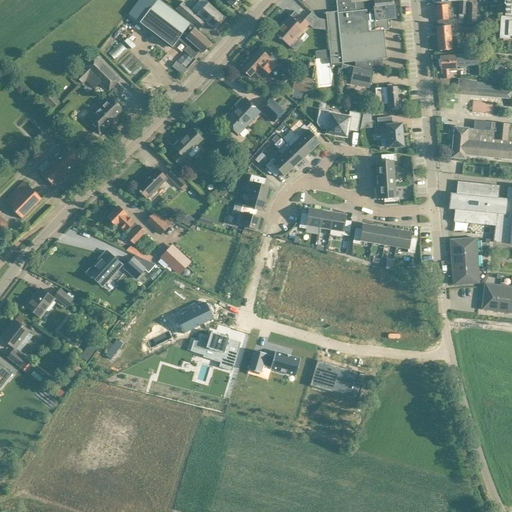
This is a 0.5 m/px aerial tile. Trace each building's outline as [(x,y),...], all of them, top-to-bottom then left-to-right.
[(196,28),(195,27),(191,24),(159,0),(157,0),(140,22),(174,47),(180,40),(188,47),(192,43),(193,44),(186,52),(193,58),(200,50),(203,53),(211,44),(194,30),(196,28),(196,29),(196,28)] [(183,1),(176,9),(199,30),(205,23),(214,31),(225,18),(218,12),(208,3),(204,0),(200,0),(192,10),(183,1)] [(337,14),(326,15),(326,20),(327,33),(329,47),(329,49),(330,55),(331,64),(342,63),(355,62),(355,66),(376,71),(382,68),(382,59),(386,59),(384,31),(388,30),(387,20),(395,19),(394,5),(392,5),(391,0),(336,0),(338,13),(337,13),(337,14)] [(511,17),(501,17),(499,39),(510,39),(510,37),(511,36),(511,0),(501,0),(501,8),(502,1),(504,1),(503,5),(505,5),(504,16),(511,16),(511,17)] [(467,20),(467,24),(476,24),(477,4),(468,3),(467,20)] [(437,21),(448,20),(456,19),(456,15),(451,15),(451,12),(451,9),(447,9),(447,5),(436,6),(437,21)] [(275,33),(289,47),(309,24),(295,11),(290,17),(290,16),(275,33)] [(315,17),(313,29),(327,33),(326,20),(315,17)] [(466,38),(475,39),(477,25),(464,24),(467,24),(467,20),(459,19),(456,19),(448,20),(448,25),(463,24),(462,32),(467,32),(466,38)] [(439,51),(449,51),(458,50),(457,35),(448,36),(447,26),(437,27),(438,36),(438,37),(439,51)] [(151,52),(160,45),(154,39),(146,46),(151,52)] [(120,58),(132,48),(127,42),(115,52),(120,58)] [(269,57),(260,50),(241,70),(245,73),(245,74),(245,75),(246,74),(250,77),(254,73),(262,80),(276,64),(269,57)] [(83,67),(75,75),(83,84),(86,81),(92,75),(100,83),(108,91),(114,86),(112,84),(117,79),(103,66),(93,55),(82,66),(83,67)] [(450,79),(450,71),(456,70),(456,62),(467,61),(466,55),(449,56),(440,57),(440,69),(442,69),(443,79),(450,79)] [(176,62),(172,67),(179,73),(183,67),(176,62)] [(373,72),(354,68),(351,80),(371,84),(373,72)] [(301,92),(309,93),(311,79),(295,76),(292,91),(301,92)] [(459,80),(458,87),(470,88),(477,89),(494,90),(494,86),(494,82),(489,81),(489,83),(478,82),(471,81),(459,80)] [(387,88),(377,89),(375,89),(377,105),(388,104),(388,110),(400,109),(398,87),(393,87),(393,85),(387,85),(387,88)] [(40,99),(52,110),(57,104),(54,102),(56,100),(47,91),(40,99)] [(95,114),(93,112),(84,121),(93,131),(96,128),(101,133),(112,122),(111,120),(122,109),(111,98),(95,114)] [(237,107),(239,110),(226,123),(238,134),(259,113),(245,99),(237,107)] [(274,123),(284,112),(271,99),(261,110),(274,123)] [(319,109),(316,123),(320,129),(327,130),(327,133),(346,137),(347,130),(357,132),(361,113),(350,111),(348,117),(339,116),(340,113),(319,109)] [(388,148),(403,147),(401,124),(392,125),(391,118),(377,119),(378,127),(386,126),(388,148)] [(511,124),(474,121),(473,129),(454,127),(451,158),(466,160),(466,155),(511,159),(511,124)] [(306,128),(303,126),(294,134),(299,139),(311,151),(320,142),(316,139),(321,134),(311,123),(306,128)] [(173,159),(180,166),(181,167),(190,158),(191,159),(200,150),(196,145),(202,140),(192,129),(173,148),(178,153),(173,159)] [(311,151),(299,139),(290,147),(302,159),(311,151)] [(37,140),(30,144),(33,150),(40,147),(37,140)] [(46,149),(44,145),(30,152),(35,163),(39,162),(37,159),(45,155),(42,150),(46,149)] [(46,160),(37,169),(42,174),(47,179),(54,186),(82,158),(70,146),(51,165),(46,160)] [(302,159),(290,147),(281,155),(293,168),(302,159)] [(246,163),(236,154),(227,165),(237,174),(246,163)] [(377,175),(394,174),(393,161),(396,161),(396,154),(381,155),(381,162),(376,162),(377,175)] [(293,168),(281,155),(272,164),(270,161),(265,166),(275,177),(280,173),(284,176),(293,168)] [(135,186),(142,193),(147,199),(167,179),(156,168),(143,181),(141,180),(135,186)] [(167,176),(179,188),(186,183),(173,169),(167,176)] [(394,174),(377,175),(378,187),(395,186),(394,174)] [(249,194),(265,199),(269,187),(264,185),(265,179),(251,175),(249,182),(252,183),(249,194)] [(4,202),(14,212),(21,219),(41,199),(24,182),(4,202)] [(455,210),(453,222),(463,223),(495,226),(493,242),(509,244),(509,245),(511,245),(511,187),(507,187),(506,199),(498,198),(499,186),(467,183),(457,182),(456,194),(455,210)] [(395,186),(378,187),(378,200),(384,199),(384,206),(399,205),(399,198),(395,198),(395,186)] [(265,199),(249,194),(246,206),(257,209),(262,211),(265,199)] [(257,209),(246,206),(235,203),(232,213),(238,214),(235,224),(257,230),(260,217),(255,216),(257,209)] [(133,232),(127,238),(134,244),(145,232),(138,226),(138,227),(118,207),(107,218),(116,226),(117,225),(125,233),(129,229),(133,232)] [(301,213),(299,228),(306,229),(305,232),(317,234),(318,228),(321,211),(309,209),(308,214),(301,213)] [(321,211),(318,228),(330,230),(333,213),(321,211)] [(145,223),(147,224),(159,236),(168,227),(154,213),(145,223)] [(330,230),(329,235),(341,237),(341,235),(342,235),(349,237),(350,228),(351,222),(345,221),(346,215),(333,213),(330,230)] [(202,215),(196,222),(206,225),(208,217),(202,215)] [(0,216),(0,226),(3,229),(8,224),(0,216)] [(362,230),(355,229),(353,243),(360,244),(360,241),(372,243),(375,226),(362,224),(362,230)] [(375,226),(372,243),(384,245),(387,228),(375,226)] [(387,228),(384,245),(396,247),(399,230),(387,228)] [(399,230),(396,247),(408,249),(407,253),(414,254),(417,239),(410,238),(411,233),(399,230)] [(450,240),(451,255),(477,253),(476,238),(452,240),(450,240)] [(169,249),(160,258),(178,276),(191,262),(174,246),(170,250),(169,249)] [(289,249),(287,257),(306,262),(308,254),(289,249)] [(90,278),(101,288),(122,265),(107,251),(87,273),(91,277),(90,278)] [(145,253),(142,259),(150,263),(152,257),(145,253)] [(451,255),(452,270),(478,268),(477,253),(451,255)] [(133,259),(125,268),(137,279),(145,270),(148,273),(155,265),(150,263),(142,259),(135,256),(133,259)] [(479,283),(478,268),(452,270),(453,285),(479,283)] [(273,306),(289,310),(292,299),(297,300),(302,282),(293,280),(290,290),(279,287),(273,306)] [(305,288),(298,313),(311,317),(316,303),(323,305),(329,285),(317,281),(316,288),(315,290),(305,288)] [(497,312),(500,286),(485,284),(481,310),(497,312)] [(497,312),(511,314),(511,308),(511,287),(500,286),(497,312)] [(26,307),(31,311),(40,317),(54,299),(40,289),(32,300),(31,300),(26,307)] [(331,295),(323,321),(337,325),(341,311),(349,313),(355,293),(343,289),(341,295),(341,298),(331,295)] [(55,297),(67,307),(72,300),(60,290),(55,297)] [(207,302),(182,314),(190,330),(215,318),(214,317),(216,309),(208,304),(207,302)] [(369,310),(361,308),(355,329),(363,331),(365,324),(367,324),(365,330),(372,332),(375,320),(369,318),(368,319),(366,319),(369,310)] [(14,321),(6,331),(1,338),(15,349),(29,332),(14,321)] [(238,352),(226,349),(229,339),(229,338),(211,333),(209,339),(201,337),(199,343),(194,341),(191,350),(205,354),(206,349),(215,351),(213,359),(221,361),(219,366),(232,370),(238,352)] [(117,339),(105,355),(111,359),(122,343),(117,339)] [(86,348),(80,357),(86,362),(92,353),(86,348)] [(254,350),(248,370),(260,373),(263,365),(270,367),(270,369),(295,377),(300,360),(290,357),(291,356),(289,356),(286,355),(285,354),(285,355),(275,352),(273,358),(266,355),(266,354),(254,350)] [(13,351),(8,357),(21,367),(27,372),(32,366),(26,361),(13,351)] [(314,382),(312,385),(326,389),(326,387),(350,394),(352,387),(361,389),(363,383),(357,382),(360,372),(344,367),(344,369),(339,368),(340,366),(333,363),(332,365),(324,362),(321,372),(316,370),(313,380),(315,381),(314,382)] [(76,365),(70,373),(75,376),(81,369),(76,365)] [(0,387),(0,388),(12,373),(6,368),(0,375),(0,387)] [(401,393),(425,397),(425,399),(426,399),(428,387),(424,387),(425,379),(403,376),(402,378),(401,388),(388,386),(386,396),(400,398),(401,393)]
